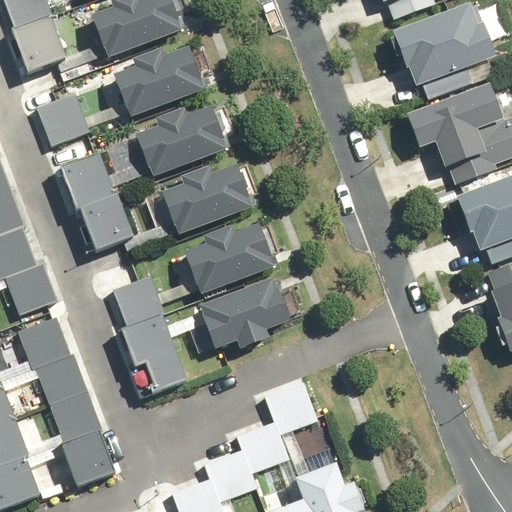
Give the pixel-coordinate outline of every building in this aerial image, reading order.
[(16,0),(27,26),(58,13),(68,9),(65,2),(70,0),(16,0)] [(119,57),(193,25),(182,0),(121,0),(124,6),(101,16),(112,41),(76,56),(58,13),(27,26),(18,32),(38,76),(70,62),(73,68),(116,50),(119,57)] [(389,0),(397,21),(437,8),(434,0),(389,0)] [(472,70),(510,54),(498,24),(488,28),(478,4),(399,36),(426,103),(477,83),(472,70)] [(133,121),(206,91),(188,49),(164,58),(162,52),(133,64),(136,71),(111,81),(122,106),(91,119),(81,93),(39,111),(56,151),(100,133),(97,127),(130,114),(133,121)] [(497,167),(511,160),(511,113),(505,116),(494,87),(411,117),(423,150),(441,143),(459,186),(499,170),(497,167)] [(158,176),(231,146),(213,102),(189,112),(186,106),(156,118),(159,125),(135,135),(145,160),(116,172),(106,146),(62,164),(80,208),(122,192),(118,183),(154,168),(158,176)] [(43,270),(28,233),(33,231),(0,146),(0,295),(12,291),(23,317),(62,302),(49,268),(43,270)] [(182,176),(185,184),(162,192),(179,235),(254,206),(237,164),(213,173),(210,165),(182,176)] [(480,235),(486,250),(511,240),(511,180),(461,199),(475,237),(480,235)] [(97,255),(136,240),(119,197),(80,212),(97,255)] [(189,256),(206,301),(290,270),(274,226),(242,238),(239,230),(209,241),(212,248),(189,256)] [(511,264),(490,271),(511,341),(511,264)] [(302,322),(285,276),(201,308),(217,352),(249,340),(252,347),(281,336),(279,330),(302,322)] [(154,278),(120,291),(135,330),(128,333),(143,371),(155,366),(165,394),(194,383),(154,278)] [(63,322),(24,336),(35,364),(3,376),(0,368),(0,511),(8,511),(46,498),(35,468),(71,455),(83,487),(120,474),(63,322)] [(214,481),(178,495),(183,511),(228,511),(226,505),(261,492),(254,475),(291,461),(282,437),(322,423),(309,388),(272,401),(281,425),(245,438),(251,454),(209,469),(214,481)] [(370,511),(372,511),(363,487),(353,490),(345,467),(304,482),(311,504),(288,511),(370,511)]
